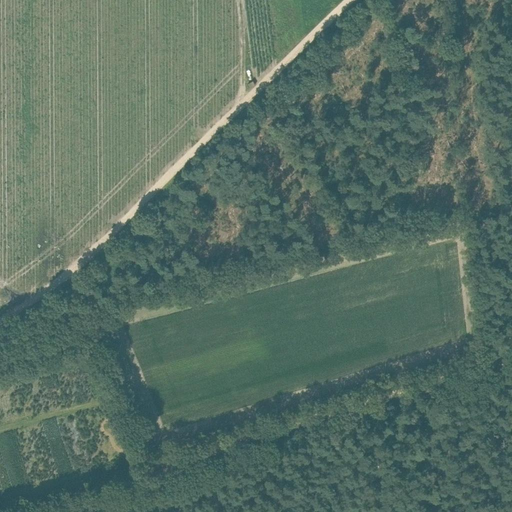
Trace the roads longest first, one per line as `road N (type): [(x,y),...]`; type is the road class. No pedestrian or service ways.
road 1 (track): [(511,359),(16,511)]
road 2 (track): [(0,320),(88,256),(354,0)]
road 3 (track): [(162,470),(77,265)]
